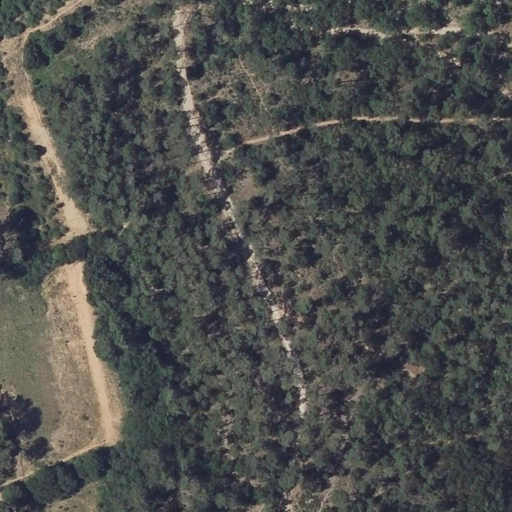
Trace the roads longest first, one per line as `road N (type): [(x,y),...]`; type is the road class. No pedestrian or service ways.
road 1 (track): [(181,0),(177,28),(194,123),(269,303)]
road 2 (track): [(269,303),(300,381),(289,511)]
